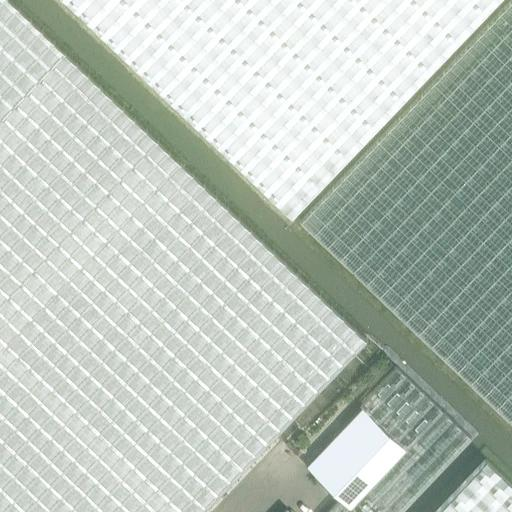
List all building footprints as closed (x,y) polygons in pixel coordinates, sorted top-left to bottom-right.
[(0,0),(0,511),(205,511),(208,510),(367,340),(263,241),(172,154),(9,0),(0,0)] [(70,0),(73,2),(172,98),(180,106),(293,213),(496,0),(70,0)] [(511,0),(508,0),(452,59),(299,218),(322,241),(446,357),(511,419),(511,0)] [(356,500),(368,511),(399,511),(472,438),(395,365),(359,404),(362,407),(405,449),(356,500)] [(349,507),(356,500),(405,449),(362,407),(306,465),(340,497),(339,498),(349,507)] [(511,511),(511,483),(485,458),(434,511),(511,511)] [(339,498),(325,511),(343,511),(349,507),(339,498)]
